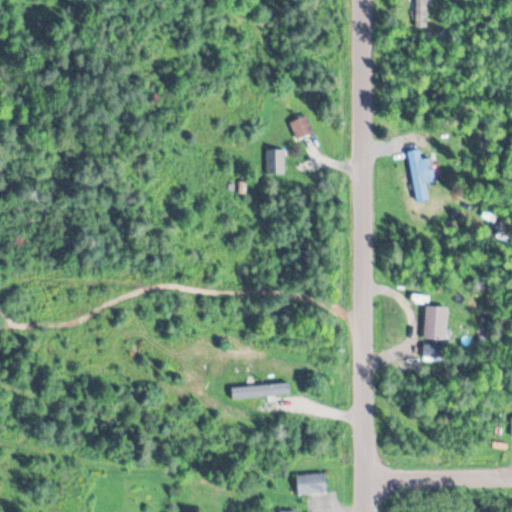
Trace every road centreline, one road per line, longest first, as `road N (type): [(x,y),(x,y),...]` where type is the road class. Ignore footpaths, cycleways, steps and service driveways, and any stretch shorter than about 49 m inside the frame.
road 1 (residential): [(363,511),(362,0)]
road 2 (residential): [(363,479),(511,477)]
